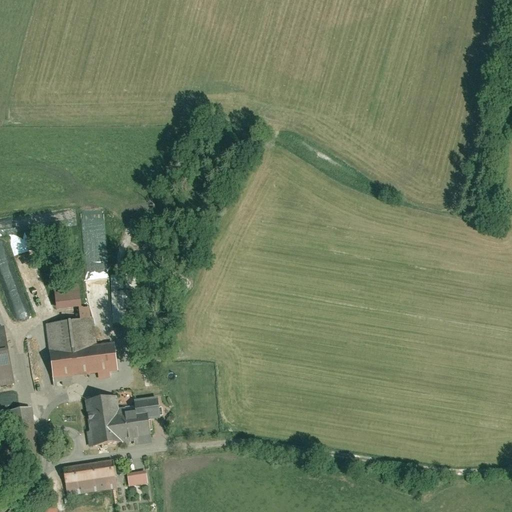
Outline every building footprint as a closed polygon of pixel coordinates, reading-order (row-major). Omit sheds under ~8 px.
[(0,251),(0,270),(11,268),(8,250),(0,251)] [(138,276),(110,276),(111,327),(139,327),(138,276)] [(78,284),(54,287),(57,312),(81,309),(78,284)] [(93,319),(45,325),(52,382),(118,374),(115,344),(96,346),(93,319)] [(4,328),(0,328),(0,385),(13,383),(4,328)] [(117,396),(88,400),(94,444),(123,440),(120,415),(117,396)] [(138,413),(120,415),(123,440),(154,437),(151,418),(162,416),(159,398),(136,401),(138,413)] [(32,408),(9,411),(15,461),(39,458),(32,408)] [(114,462),(64,468),(68,496),(118,490),(114,462)] [(146,472),(127,475),(129,488),(147,486),(146,472)] [(57,511),(54,503),(31,511),(30,511),(57,511)]
